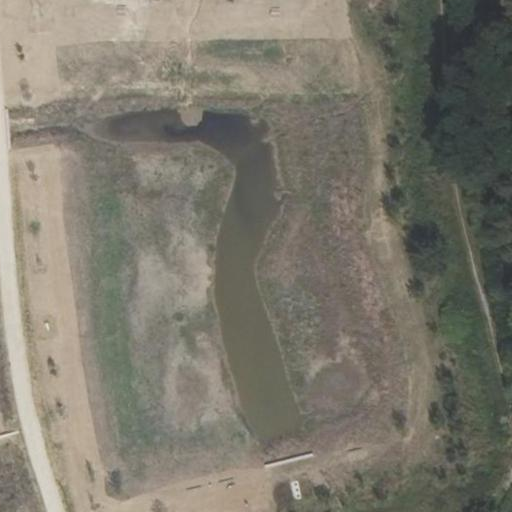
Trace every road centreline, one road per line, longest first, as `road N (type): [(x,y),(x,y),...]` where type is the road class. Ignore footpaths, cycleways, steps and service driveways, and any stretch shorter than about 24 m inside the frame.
road 1 (track): [(447,0),(465,221),(511,385)]
road 2 (unclassified): [(0,174),(30,430),(55,511)]
